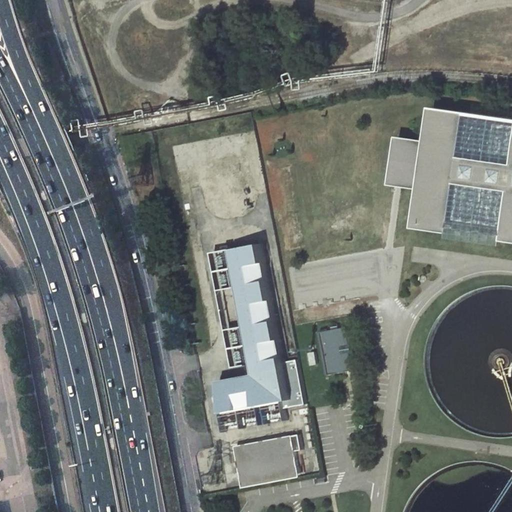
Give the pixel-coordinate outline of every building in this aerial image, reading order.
[(511,124),(441,114),(435,157),(425,156),(423,172),(433,173),(427,216),(511,228),(511,124)] [(265,244),(233,249),(254,364),(255,371),(256,374),(220,381),(221,386),(226,412),(284,402),(285,409),(307,405),(299,360),(286,363),(265,244)] [(511,433),(511,290),(497,287),(471,291),(455,299),(435,318),(424,338),(420,364),(427,394),(443,415),(468,432),(501,437),(511,433)] [(348,330),(318,336),(327,377),(356,372),(348,330)] [(232,334),(233,346),(249,345),(248,332),(232,334)] [(254,364),(247,365),(248,373),(255,371),(254,364)] [(222,413),(226,412),(221,386),(217,386),(222,413)] [(245,485),(300,474),(293,436),(237,447),(245,485)] [(511,511),(511,471),(503,465),(476,459),(449,464),(433,471),(413,490),(403,511),(402,511),(511,511)]
